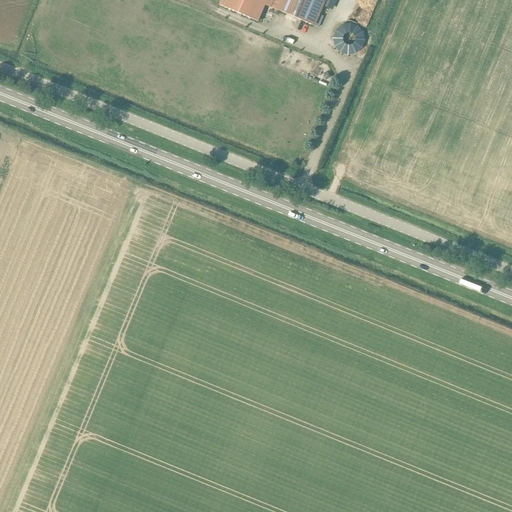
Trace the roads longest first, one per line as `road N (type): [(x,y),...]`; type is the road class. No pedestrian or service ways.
road 1 (primary): [(511,299),(0,93)]
road 2 (unclassified): [(511,272),(0,67)]
